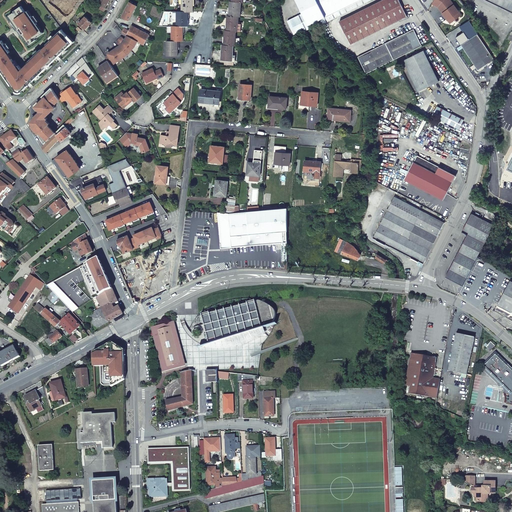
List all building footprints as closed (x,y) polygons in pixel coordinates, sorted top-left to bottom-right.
[(182,0),(182,12),(188,12),(193,12),(192,0),(182,0)] [(296,0),(302,13),(288,20),(295,35),(310,28),(308,25),(313,22),(315,26),(367,0),(296,0)] [(399,0),(380,0),(340,21),(351,43),(407,15),(399,0)] [(451,0),(433,0),(432,2),(438,5),(448,19),(453,15),(455,18),(461,14),(451,0)] [(511,0),(488,0),(511,11),(511,0)] [(129,20),(130,17),(136,6),(130,2),(122,17),(129,20)] [(241,2),(231,2),(230,2),(229,16),(239,17),(240,17),(241,2)] [(22,35),(29,45),(36,40),(35,39),(41,34),(35,26),(37,24),(31,16),(29,17),(26,12),(21,6),(14,11),(15,12),(9,16),(18,29),(19,28),(23,34),(22,35)] [(182,12),(173,11),(173,19),(177,19),(177,26),(183,26),(188,26),(188,12),(182,12)] [(82,20),(78,24),(85,30),(92,22),(85,16),(82,20)] [(239,17),(229,16),(228,16),(227,31),(236,31),(240,31),(241,24),(238,24),(239,17)] [(472,37),(477,33),(469,20),(460,26),(469,39),(472,37)] [(37,24),(35,26),(41,34),(43,33),(37,24)] [(122,32),(126,37),(127,36),(138,42),(143,45),(144,44),(148,35),(134,27),(132,26),(129,31),(124,28),(122,32)] [(177,26),(166,26),(167,33),(171,33),(172,41),(178,41),(182,41),(183,26),(177,26)] [(62,29),(46,44),(47,45),(43,50),(42,48),(28,62),(30,64),(23,71),(19,65),(17,66),(8,54),(10,52),(2,40),(0,41),(0,59),(1,59),(3,62),(1,64),(2,66),(0,66),(0,68),(16,91),(19,88),(21,92),(28,85),(23,81),(26,78),(29,80),(30,79),(32,81),(53,61),(51,59),(53,57),(51,55),(53,52),(58,56),(72,43),(66,37),(68,36),(62,29)] [(394,60),(422,45),(414,29),(385,43),(394,60)] [(236,31),(227,31),(225,30),(224,45),(233,45),(239,46),(239,38),(235,38),(236,31)] [(494,58),(492,56),(477,33),(472,37),(469,39),(461,44),(478,69),(494,58)] [(126,37),(125,40),(133,48),(138,42),(127,36),(126,37)] [(131,51),(133,48),(125,40),(121,37),(119,40),(131,51)] [(109,55),(106,57),(108,60),(109,62),(110,64),(113,62),(115,64),(127,54),(131,51),(119,40),(116,43),(120,46),(108,54),(109,55)] [(172,41),(166,41),(167,55),(178,55),(178,41),(172,41)] [(358,56),(367,73),(394,60),(385,43),(358,56)] [(233,45),(224,45),(222,45),(222,50),(222,54),(221,59),(224,59),(234,60),(235,60),(235,55),(233,55),(233,45)] [(406,60),(421,90),(440,81),(425,51),(406,60)] [(105,64),(105,63),(98,67),(108,82),(118,76),(110,64),(109,62),(105,64)] [(194,76),(210,65),(195,64),(194,76)] [(72,73),(79,81),(88,73),(80,65),(77,68),(75,67),(73,69),(75,70),(72,73)] [(153,68),(142,73),(146,82),(153,79),(153,80),(157,78),(157,79),(164,77),(160,69),(154,72),(153,68)] [(239,99),(244,99),(250,100),(251,85),(240,84),(238,99),(239,99)] [(39,106),(41,108),(56,93),(52,87),(42,96),(44,98),(38,104),(40,105),(39,106)] [(82,102),(78,96),(77,96),(76,95),(77,95),(71,87),(58,96),(60,99),(62,102),(67,99),(73,108),(82,102)] [(115,98),(120,103),(122,101),(124,103),(129,100),(127,98),(129,96),(131,98),(134,102),(141,96),(134,89),(128,93),(127,93),(124,95),(122,92),(115,98)] [(164,103),(167,107),(169,106),(173,110),(181,102),(181,101),(183,99),(183,93),(179,89),(173,94),(174,95),(172,97),(171,96),(164,103)] [(200,101),(211,102),(216,103),(219,103),(220,93),(201,91),(200,101)] [(302,91),(301,105),(317,106),(318,93),(302,91)] [(41,108),(39,106),(37,107),(41,112),(31,122),(36,127),(34,129),(36,131),(39,134),(38,134),(44,144),(55,133),(48,125),(50,123),(46,120),(48,118),(46,116),(56,107),(54,105),(60,99),(58,96),(56,93),(41,108)] [(270,96),(269,107),(274,108),(278,108),(278,109),(286,110),(287,98),(270,96)] [(114,110),(109,105),(104,110),(100,105),(93,111),(101,120),(102,121),(99,122),(102,129),(108,127),(108,126),(110,125),(114,129),(118,125),(114,121),(115,121),(109,115),(114,110)] [(465,120),(438,106),(433,115),(460,129),(465,120)] [(328,119),(335,120),(350,121),(351,110),(329,108),(328,119)] [(74,119),(72,116),(66,122),(68,125),(74,119)] [(64,125),(55,133),(60,138),(62,141),(71,133),(64,125)] [(170,125),(169,132),(170,132),(169,136),(166,135),(161,135),(160,143),(166,144),(165,146),(171,147),(171,145),(177,145),(179,126),(170,125)] [(0,135),(0,142),(5,149),(7,148),(9,150),(13,148),(9,143),(17,138),(16,138),(12,131),(6,135),(3,137),(2,135),(0,135)] [(127,132),(120,139),(127,146),(131,143),(133,143),(133,144),(139,145),(141,152),(149,150),(145,138),(137,137),(138,135),(133,134),(129,133),(128,134),(127,132)] [(44,144),(42,146),(46,152),(49,149),(50,149),(57,142),(56,141),(60,138),(55,133),(44,144)] [(212,153),(212,160),(211,162),(223,163),(224,147),(211,145),(210,152),(212,152),(212,153)] [(11,162),(7,164),(20,178),(25,172),(17,163),(23,158),(27,163),(34,159),(28,150),(21,154),(15,159),(11,162)] [(15,159),(21,154),(18,150),(12,154),(13,156),(15,159)] [(65,179),(80,168),(67,150),(52,161),(65,179)] [(284,153),(277,152),(276,152),(275,164),(290,165),(290,153),(284,153)] [(342,154),(335,154),(333,176),(340,177),(340,174),(343,175),(344,169),(351,170),(351,173),(358,173),(358,171),(359,163),(361,163),(362,160),(351,159),(350,162),(341,161),(342,154)] [(418,156),(415,162),(436,173),(440,167),(418,156)] [(313,178),(319,178),(321,162),(311,162),(305,161),(304,171),(314,172),(313,178)] [(252,164),(248,164),(247,175),(260,176),(261,163),(252,162),(252,164)] [(436,173),(415,162),(405,180),(444,200),(454,182),(436,173)] [(167,177),(168,167),(156,166),(156,176),(155,184),(166,184),(169,185),(170,177),(167,177)] [(436,173),(454,182),(457,176),(440,167),(436,173)] [(105,173),(103,168),(93,172),(95,177),(105,173)] [(0,201),(5,195),(2,194),(5,191),(7,192),(14,182),(2,173),(0,176),(0,201)] [(56,188),(48,178),(40,185),(48,195),(50,193),(52,191),(56,188)] [(216,185),(214,185),(213,192),(213,195),(226,196),(228,182),(216,180),(216,185)] [(96,189),(94,184),(82,189),(86,199),(98,194),(96,189)] [(96,189),(98,194),(106,190),(104,184),(99,186),(99,187),(96,189)] [(121,206),(132,201),(129,192),(127,187),(113,193),(116,199),(118,198),(121,206)] [(155,219),(167,213),(153,194),(146,196),(155,219)] [(423,260),(434,239),(443,222),(395,196),(374,238),(391,246),(392,244),(423,260)] [(61,198),(57,201),(55,203),(51,206),(57,214),(67,206),(61,198)] [(29,218),(33,215),(23,205),(18,211),(27,220),(29,218)] [(288,208),(234,213),(219,212),(222,248),(287,242),(288,208)] [(12,221),(0,212),(0,227),(2,229),(2,228),(13,235),(19,226),(15,223),(12,221)] [(447,277),(464,286),(495,225),(472,214),(463,231),(469,234),(447,277)] [(113,216),(104,220),(109,230),(117,227),(113,216)] [(443,222),(434,239),(423,260),(392,244),(391,246),(425,263),(445,223),(443,222)] [(152,228),(143,232),(147,241),(156,237),(157,239),(163,237),(159,228),(153,230),(152,228)] [(135,238),(129,240),(133,249),(139,247),(138,245),(147,241),(143,232),(134,235),(135,238)] [(76,243),(72,245),(75,251),(78,249),(81,256),(86,253),(86,255),(94,252),(85,234),(75,241),(76,243)] [(346,243),(355,247),(357,243),(354,241),(345,234),(345,236),(342,234),(342,235),(339,234),(338,237),(340,238),(334,250),(341,253),(346,243)] [(124,253),(133,249),(129,240),(127,235),(117,240),(120,246),(121,246),(122,248),(124,253)] [(361,254),(355,247),(346,243),(341,253),(358,260),(361,254)] [(387,261),(378,255),(376,258),(383,263),(384,262),(386,263),(387,261)] [(82,272),(87,282),(98,276),(93,266),(82,272)] [(46,283),(33,270),(30,274),(45,284),(46,283)] [(41,290),(45,284),(30,274),(11,303),(9,306),(19,313),(36,288),(41,290)] [(98,276),(87,282),(93,293),(104,287),(98,276)] [(511,280),(498,304),(511,311),(511,280)] [(100,295),(98,296),(101,305),(104,304),(105,306),(101,308),(109,322),(123,314),(119,306),(115,309),(112,304),(118,302),(117,297),(115,298),(112,289),(106,292),(101,294),(100,295)] [(53,304),(59,297),(57,294),(51,301),(53,304)] [(263,302),(259,301),(202,315),(204,325),(195,327),(192,329),(191,330),(191,331),(191,334),(189,332),(187,329),(185,326),(184,323),(183,319),(180,320),(181,323),(183,327),(184,330),(186,333),(188,336),(191,338),(193,340),(198,343),(200,344),(202,344),(208,346),(213,346),(218,347),(223,347),(234,346),(241,344),(244,343),(252,340),(256,338),(260,336),(263,333),(268,328),(270,326),(271,323),(273,320),(273,317),(274,314),(274,311),(273,309),(271,308),(269,306),(265,303),(263,302)] [(38,303),(34,308),(56,328),(58,326),(62,322),(47,309),(46,310),(38,303)] [(109,322),(101,308),(88,315),(96,329),(109,322)] [(68,315),(62,322),(58,326),(60,328),(63,326),(71,334),(75,331),(76,333),(79,331),(77,329),(81,326),(69,314),(68,315)] [(174,322),(152,327),(164,370),(185,364),(174,322)] [(46,341),(51,346),(62,336),(57,330),(49,336),(50,337),(46,341)] [(475,338),(457,334),(450,371),(468,374),(475,338)] [(69,339),(75,344),(80,341),(74,335),(69,339)] [(496,346),(491,341),(486,347),(491,351),(496,346)] [(113,342),(99,350),(99,351),(112,343),(124,350),(124,355),(125,355),(125,349),(113,342)] [(112,365),(112,386),(125,379),(125,355),(124,355),(124,350),(112,343),(99,351),(99,350),(94,352),(94,358),(105,358),(105,365),(112,365)] [(14,346),(0,353),(0,361),(2,366),(20,357),(14,346)] [(511,391),(511,369),(497,354),(494,357),(493,356),(489,359),(490,360),(485,366),(511,391)] [(438,399),(441,382),(434,381),(434,379),(438,359),(429,357),(429,362),(419,360),(420,357),(412,355),(407,386),(412,387),(411,394),(438,399)] [(88,368),(77,369),(78,387),(89,386),(88,368)] [(218,377),(218,371),(218,369),(206,370),(207,381),(218,381),(218,377)] [(192,370),(181,373),(183,397),(166,400),(169,411),(194,404),(192,370)] [(256,380),(256,376),(238,374),(238,381),(243,381),(244,399),(253,398),(253,380),(256,380)] [(62,380),(51,383),(53,392),(55,391),(57,400),(65,398),(67,403),(69,402),(62,380)] [(43,387),(25,396),(28,401),(30,400),(31,402),(27,404),(32,412),(42,406),(39,400),(46,397),(43,387)] [(275,392),(264,392),(265,416),(274,415),(273,398),(275,398),(275,392)] [(233,395),(224,395),(225,412),(234,412),(233,395)] [(93,412),(84,412),(85,433),(81,433),(81,442),(104,441),(104,448),(114,447),(112,423),(116,423),(116,413),(93,414),(93,412)] [(235,435),(226,435),(226,453),(236,453),(235,435)] [(276,455),(275,438),(266,439),(266,452),(262,452),(262,458),(267,458),(267,456),(276,455)] [(53,444),(39,445),(41,471),(55,470),(53,444)] [(242,479),(243,481),(257,478),(256,456),(261,456),(261,446),(247,447),(247,457),(246,457),(247,474),(242,475),(242,479)] [(168,497),(168,486),(172,486),(172,492),(190,491),(189,447),(147,448),(148,465),(171,464),(172,483),(167,483),(167,478),(149,478),(149,479),(147,479),(147,486),(149,486),(150,497),(168,497)] [(208,490),(217,488),(216,479),(221,479),(220,473),(216,473),(216,470),(216,467),(207,468),(207,488),(208,490)] [(402,467),(394,467),(395,485),(402,485),(402,467)] [(210,498),(264,483),(264,476),(262,477),(257,478),(243,481),(223,486),(217,488),(208,490),(210,498)] [(222,478),(223,486),(243,481),(242,479),(237,479),(237,477),(222,478)] [(464,482),(475,487),(475,477),(464,477),(464,482)] [(93,481),(95,501),(97,501),(97,496),(115,494),(115,500),(117,500),(116,479),(93,481)] [(484,487),(477,487),(477,497),(477,502),(487,502),(487,494),(489,494),(489,493),(489,491),(495,491),(495,482),(484,482),(484,487)] [(57,496),(58,503),(64,503),(64,499),(84,498),(84,494),(57,496)] [(97,501),(95,501),(95,511),(117,511),(117,500),(115,500),(115,494),(97,496),(97,501)] [(264,494),(210,507),(210,511),(220,511),(266,502),(264,494)] [(43,504),(43,511),(78,511),(80,511),(79,502),(64,503),(58,503),(43,504)]
